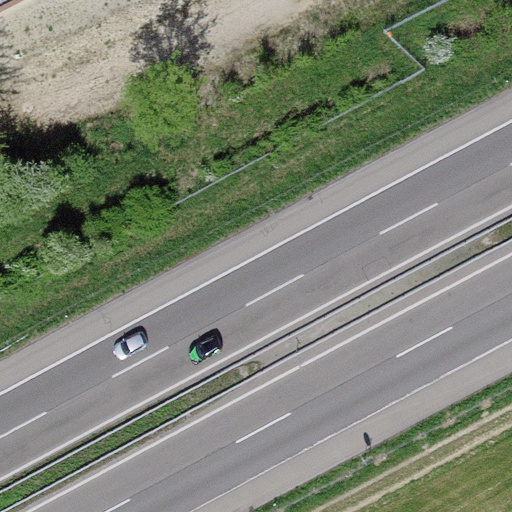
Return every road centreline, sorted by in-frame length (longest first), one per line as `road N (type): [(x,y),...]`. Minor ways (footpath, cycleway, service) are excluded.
road 1 (motorway): [(511,163),(0,437)]
road 2 (motorway): [(106,511),(511,295)]
road 3 (track): [(348,511),(511,422)]
